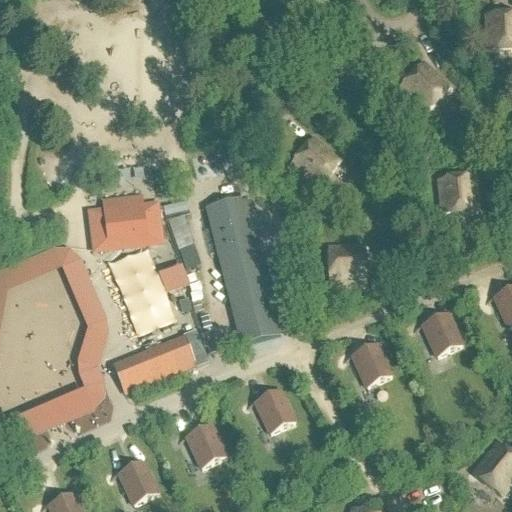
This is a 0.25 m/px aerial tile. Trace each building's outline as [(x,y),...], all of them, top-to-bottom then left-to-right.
[(487,57),(511,56),(511,21),(486,22),(487,57)] [(397,98),(425,121),(449,95),(423,72),(397,98)] [(290,173),(318,196),(340,169),(313,146),(290,173)] [(439,186),(442,222),(478,218),(474,183),(439,186)] [(92,216),(95,258),(167,254),(164,207),(147,208),(146,202),(105,204),(106,215),(92,216)] [(207,215),(218,257),(242,351),(281,341),(246,205),(207,215)] [(184,271),(200,268),(190,221),(174,225),(184,271)] [(329,255),(329,257),(330,290),(365,289),(364,254),(329,255)] [(200,280),(191,283),(196,299),(205,296),(200,280)] [(163,283),(143,290),(148,303),(167,295),(163,283)] [(176,314),(191,310),(187,294),(172,297),(176,314)] [(511,297),(507,299),(507,298),(494,303),(509,336),(511,334),(511,297)] [(422,332),(438,364),(462,353),(456,340),(459,339),(454,329),(452,330),(448,322),(436,328),(435,326),(422,332)] [(111,368),(124,400),(196,370),(182,338),(111,368)] [(365,358),(365,356),(352,362),(367,395),(392,383),(386,371),(389,369),(384,360),(382,361),(378,352),(365,358)] [(287,406),(285,407),(281,399),(269,405),(268,403),(255,409),(271,441),(296,429),(289,417),(292,416),(287,406)] [(200,439),(199,438),(187,443),(202,476),(227,464),(221,452),(223,450),(219,441),(216,442),(212,434),(200,439)] [(474,481),(501,503),(511,489),(511,461),(498,450),(474,481)] [(151,477),(149,478),(145,470),(132,476),(131,474),(119,480),(134,511),(135,511),(159,501),(153,488),(155,487),(151,477)] [(49,511),(82,511),(81,509),(79,510),(75,502),(62,507),(61,506),(49,511)]
